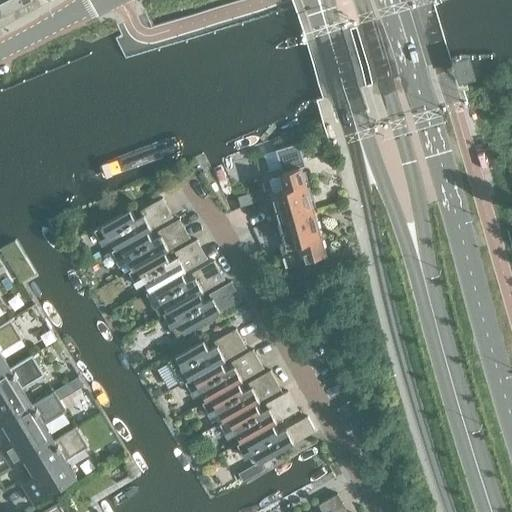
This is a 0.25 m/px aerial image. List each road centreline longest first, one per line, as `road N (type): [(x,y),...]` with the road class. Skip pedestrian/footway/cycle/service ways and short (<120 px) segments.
road 1 (secondary): [(315,0),(357,132),(380,264),(451,511)]
road 2 (secondary): [(511,421),(391,3)]
road 3 (residential): [(382,511),(190,181)]
